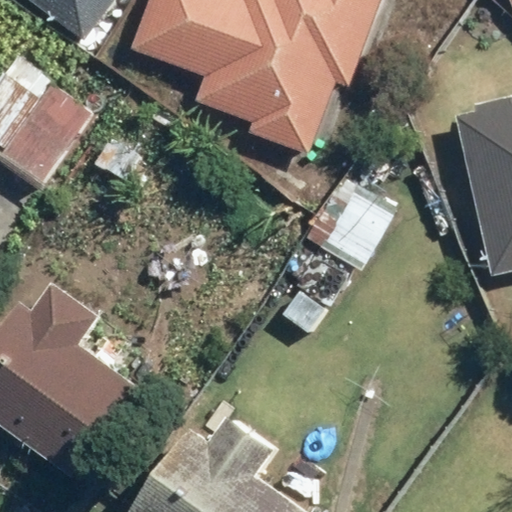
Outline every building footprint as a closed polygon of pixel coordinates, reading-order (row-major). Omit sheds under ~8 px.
[(134,0),(39,0),(97,46),(134,0)] [(224,70),(214,95),(272,117),(267,131),(327,152),(354,77),(369,83),(398,0),(165,0),(150,46),(224,70)] [(107,107),(32,50),(0,92),(0,138),(53,179),(107,107)] [(511,103),(475,111),(506,270),(511,268),(511,103)] [(412,206),(358,170),(316,234),(371,269),(412,206)] [(152,379),(98,342),(121,308),(72,275),(53,302),(39,293),(0,349),(0,411),(89,472),(152,379)] [(143,511),(326,511),(274,470),(293,442),(241,407),(224,432),(213,423),(143,511)]
